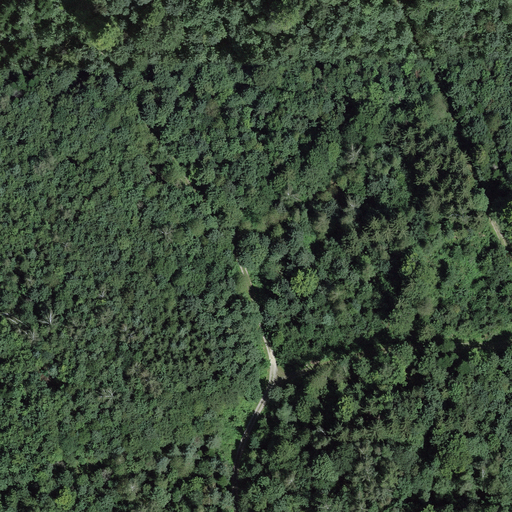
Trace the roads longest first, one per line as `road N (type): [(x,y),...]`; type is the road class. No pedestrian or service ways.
road 1 (track): [(88,0),(141,117),(242,258),(276,377)]
road 2 (track): [(233,511),(234,461),(276,377),(441,342),(511,346)]
road 3 (track): [(511,268),(399,0)]
